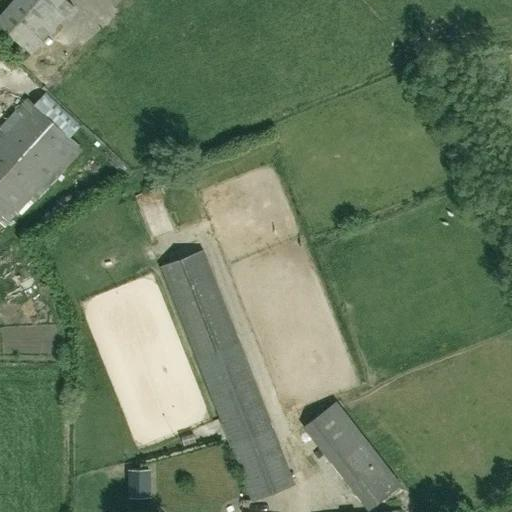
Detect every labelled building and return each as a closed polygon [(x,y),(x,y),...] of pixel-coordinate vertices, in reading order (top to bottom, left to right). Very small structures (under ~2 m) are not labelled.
[(0,26),(21,45),(29,53),(72,5),(66,0),(13,0),(0,15),(0,26)] [(47,46),(53,60),(69,52),(63,38),(47,46)] [(0,221),(4,226),(78,144),(36,107),(26,97),(0,126),(0,221)] [(161,267),(197,358),(253,500),(294,484),(202,251),(161,267)] [(368,511),(402,483),(336,401),(303,427),(368,511)]
